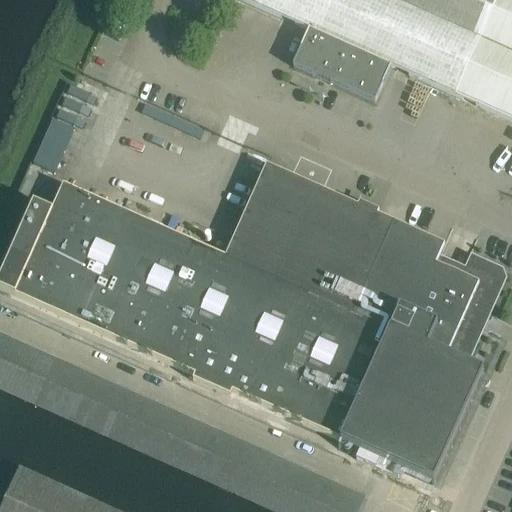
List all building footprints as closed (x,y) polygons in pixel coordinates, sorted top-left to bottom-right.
[(511,0),(233,0),(234,0),(308,34),(292,70),(373,107),(390,71),(511,125),(511,0)] [(69,121),(89,133),(98,117),(78,105),(69,121)] [(0,276),(0,289),(14,296),(194,376),(192,381),(229,398),(232,393),(341,442),(340,444),(432,484),(482,375),(445,359),(447,354),(466,363),(503,282),(500,273),(472,261),(463,280),(436,267),(444,248),(265,167),(225,259),(63,186),(52,211),(34,202),(0,276)] [(54,198),(60,185),(48,179),(42,192),(54,198)] [(0,335),(0,392),(273,511),(354,511),(361,498),(0,335)] [(112,511),(20,469),(0,511),(112,511)]
